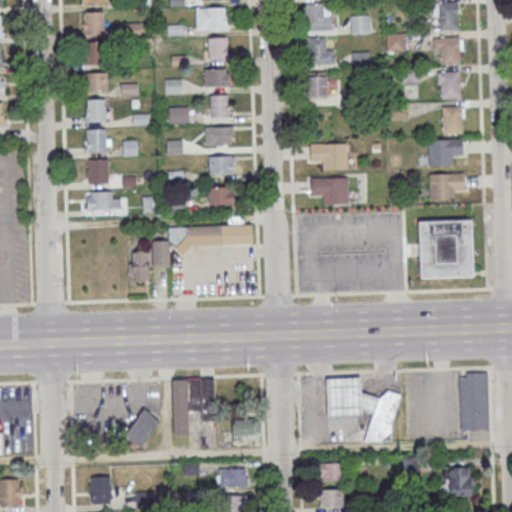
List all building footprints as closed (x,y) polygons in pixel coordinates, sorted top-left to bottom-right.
[(332,3),(304,3),(304,30),(332,30),(332,3)] [(436,3),(436,30),(458,30),(458,3),(436,3)] [(196,29),(227,29),(227,7),(196,7),(196,29)] [(83,34),(103,34),(103,11),(83,11),(83,34)] [(369,33),(369,15),(350,15),(350,33),(369,33)] [(405,49),(405,34),(388,34),(388,49),(405,49)] [(227,36),(208,36),(208,59),(227,59),(227,36)] [(307,63),(334,63),(334,36),(307,36),(307,63)] [(460,37),(435,37),(435,64),(460,64),(460,37)] [(103,41),(81,41),(81,63),(103,63),(103,41)] [(353,51),(353,65),(369,65),(369,51),(353,51)] [(229,86),(229,67),(204,67),(204,86),(229,86)] [(460,70),(461,98),(440,99),(440,83),(437,84),(437,71),(460,70)] [(85,89),(108,89),(108,72),(85,71),(85,89)] [(326,76),(306,76),(306,98),(326,98),(326,76)] [(181,92),(181,79),(165,79),(165,92),(181,92)] [(210,117),(230,117),(230,94),(210,94),(210,117)] [(105,98),(106,121),(84,122),(84,115),(86,115),(85,107),(87,107),(86,99),(105,98)] [(461,105),(462,133),(442,133),(441,106),(461,105)] [(188,106),(169,106),(169,122),(188,122),(188,106)] [(205,126),(205,144),(233,144),(233,126),(205,126)] [(105,128),(106,151),(84,152),(84,145),(85,145),(85,137),(87,137),(86,129),(105,128)] [(427,139),(463,138),(463,153),(452,154),(453,164),(428,165),(427,139)] [(183,153),(183,140),(166,140),(166,153),(183,153)] [(347,142),(347,168),(322,169),(322,160),(310,160),(309,143),(347,142)] [(208,173),(235,173),(235,155),(208,155),(208,173)] [(108,182),(108,158),(87,158),(87,182),(108,182)] [(429,174),(465,172),(465,188),(454,189),(455,198),(430,199),(429,174)] [(347,176),(348,202),(323,202),(322,194),(311,194),(310,177),(347,176)] [(234,186),(208,186),(208,204),(234,204),(234,186)] [(113,191),(86,191),(86,210),(120,210),(120,198),(113,198),(113,191)] [(142,213),(158,213),(158,196),(142,196),(142,213)] [(185,211),(185,202),(171,202),(171,211),(185,211)] [(417,220),(473,218),(475,275),(420,277),(417,220)] [(253,245),(253,224),(169,226),(169,240),(152,240),(152,268),(170,268),(169,247),(253,245)] [(131,251),(131,282),(149,282),(149,251),(131,251)] [(489,428),(488,371),(465,371),(465,376),(459,376),(460,428),(460,429),(489,428)] [(362,415),(362,410),(373,414),(379,397),(361,392),(360,376),(326,378),(327,416),(362,415)] [(173,435),(188,435),(188,410),(201,410),(202,420),(215,420),(214,378),(172,379),(173,435)] [(364,443),(391,441),(391,425),(400,394),(388,390),(377,400),(364,443)] [(124,433),(139,446),(160,421),(145,408),(124,433)] [(232,419),(232,439),(260,439),(260,419),(232,419)] [(342,480),(342,463),(319,463),(319,480),(342,480)] [(217,486),(247,486),(247,467),(217,467),(217,486)] [(444,467),(444,495),(471,495),(471,467),(444,467)] [(111,476),(89,476),(89,503),(111,503),(111,476)] [(0,478),(0,505),(20,506),(20,479),(0,478)] [(318,490),(318,507),(344,507),(344,490),(318,490)] [(138,505),(151,505),(151,492),(138,492),(138,505)] [(224,495),(224,511),(246,511),(246,495),(224,495)]
